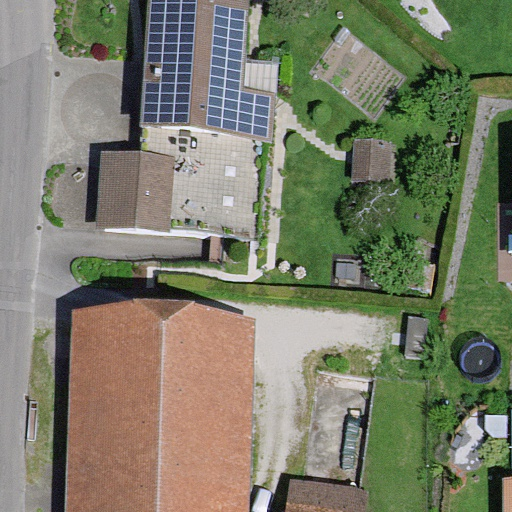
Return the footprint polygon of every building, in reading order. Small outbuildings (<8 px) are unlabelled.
[(244,97),(254,0),(155,0),(141,138),(268,151),(273,100),(244,97)] [(389,150),(355,150),(355,193),(389,193),(389,150)] [(167,249),(172,170),(105,167),(101,245),(167,249)] [(247,511),(255,331),(73,323),(64,511),(247,511)] [(365,511),(366,502),(290,493),(287,511),(365,511)]
